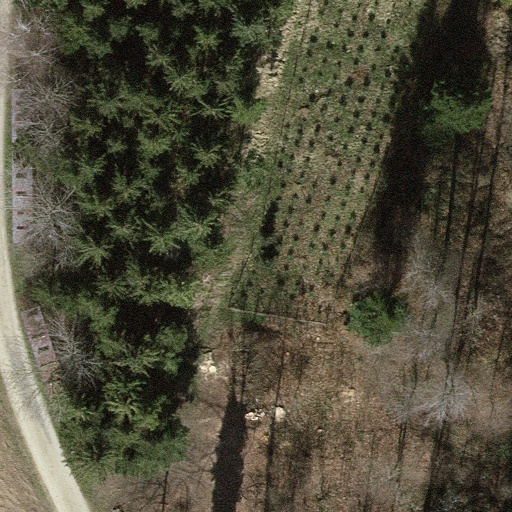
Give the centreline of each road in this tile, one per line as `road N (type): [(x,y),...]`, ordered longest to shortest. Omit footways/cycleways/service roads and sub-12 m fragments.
road 1 (track): [(0,255),(55,481),(70,511)]
road 2 (track): [(9,0),(0,161)]
